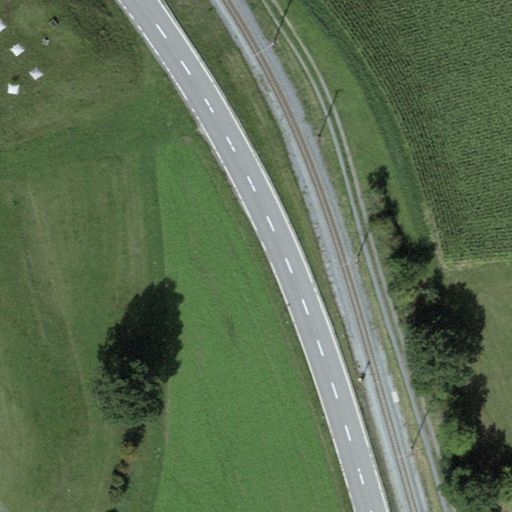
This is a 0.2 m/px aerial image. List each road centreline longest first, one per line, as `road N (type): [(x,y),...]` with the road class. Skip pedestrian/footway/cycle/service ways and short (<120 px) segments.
road 1 (primary): [(138,0),(233,149),(270,225),(320,350),(370,511)]
road 2 (track): [(451,511),(329,109),(265,0)]
